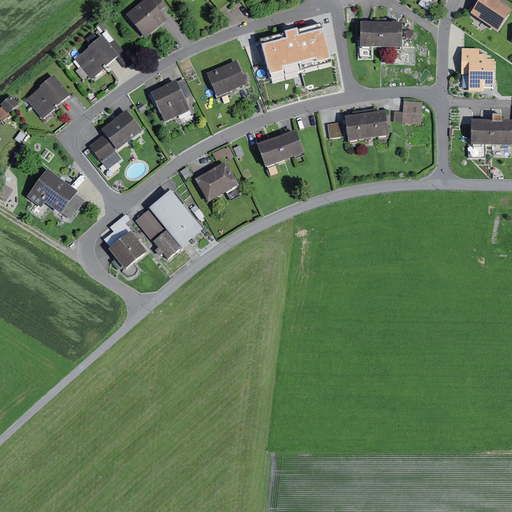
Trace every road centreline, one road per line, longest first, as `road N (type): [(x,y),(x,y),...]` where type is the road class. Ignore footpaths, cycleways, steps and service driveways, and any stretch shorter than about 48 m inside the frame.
road 1 (residential): [(120,206),(77,149),(77,127),(179,56),(325,1),(354,96)]
road 2 (unclassified): [(148,308),(217,253),(304,207),(347,193),(446,183)]
road 3 (residential): [(120,206),(209,145),(354,96)]
road 4 (unclassified): [(0,445),(148,308)]
road 5 (residential): [(148,308),(75,255),(120,206)]
